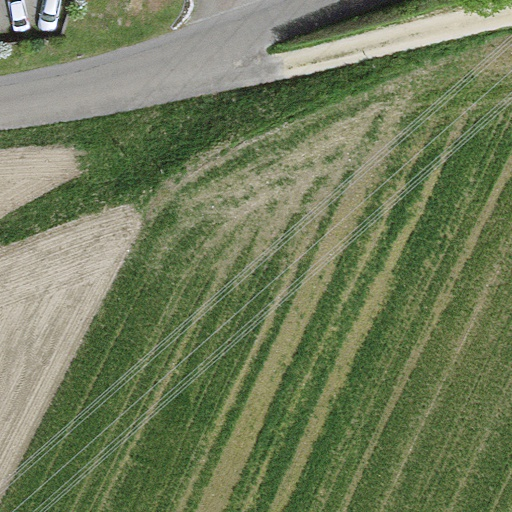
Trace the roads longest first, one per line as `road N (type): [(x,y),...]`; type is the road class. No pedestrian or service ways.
road 1 (track): [(80,80),(511,17)]
road 2 (residential): [(352,0),(0,96)]
